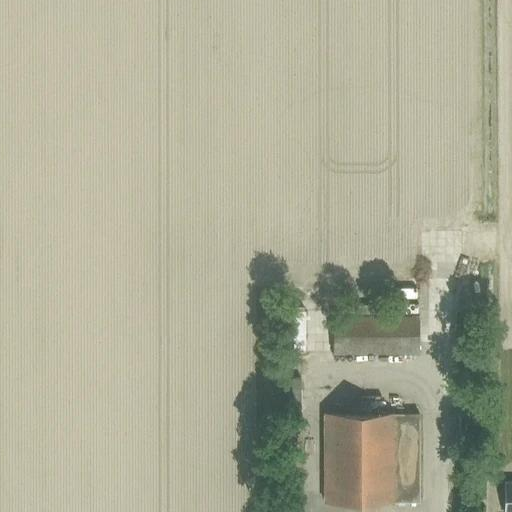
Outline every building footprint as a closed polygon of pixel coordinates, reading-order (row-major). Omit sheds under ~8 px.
[(433,224),(432,262),(448,262),(449,225),(433,224)] [(415,304),(414,291),(398,292),(400,305),(415,304)] [(418,355),(419,317),(333,316),(332,354),(418,355)] [(324,502),(419,502),(418,414),(324,414),(324,502)] [(511,511),(511,481),(502,482),(502,511),(511,511)]
